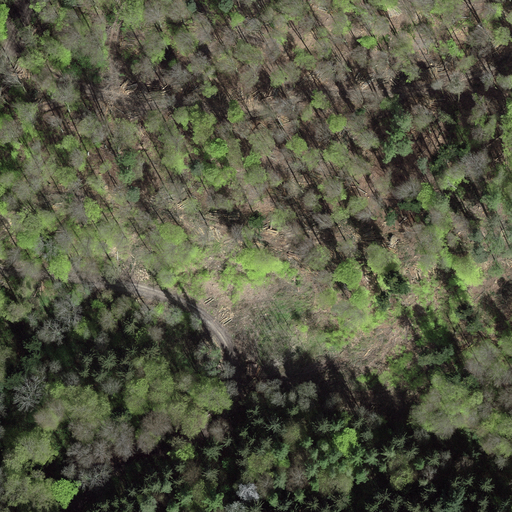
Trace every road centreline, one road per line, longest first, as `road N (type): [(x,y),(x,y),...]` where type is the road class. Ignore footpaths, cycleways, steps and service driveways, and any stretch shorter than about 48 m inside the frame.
road 1 (track): [(511,52),(418,91),(299,95),(239,114),(77,86),(12,45)]
road 2 (track): [(66,511),(121,467),(179,450),(215,427),(228,411),(233,359),(221,333),(166,295),(90,277),(0,272)]
road 3 (track): [(0,284),(60,322),(67,336),(0,411)]
